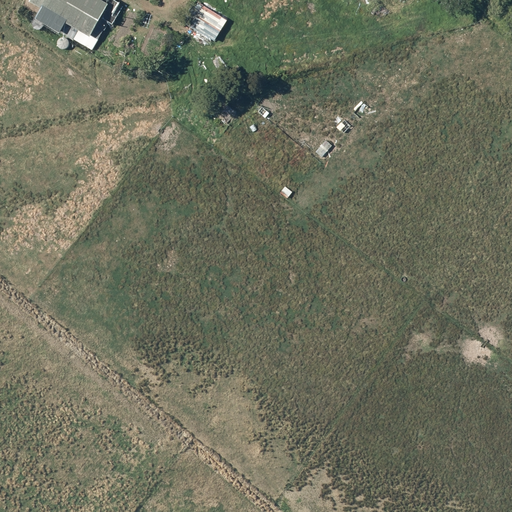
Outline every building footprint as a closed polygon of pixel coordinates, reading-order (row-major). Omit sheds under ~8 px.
[(30,0),(91,35),(110,2),(106,0),(30,0)] [(127,21),(120,31),(127,35),(134,25),(127,21)] [(223,93),(228,99),(235,91),(229,86),(223,93)] [(249,94),(241,87),(236,92),(244,99),(249,94)] [(207,106),(225,123),(226,122),(228,124),(233,118),(231,116),(236,112),(218,94),(207,106)] [(359,107),(354,113),(359,118),(364,112),(359,107)] [(346,125),(342,130),(346,134),(350,128),(346,125)] [(326,140),(317,151),(323,156),(332,145),(326,140)]
